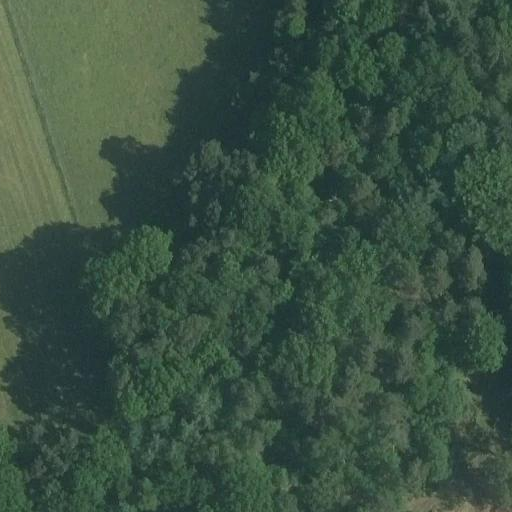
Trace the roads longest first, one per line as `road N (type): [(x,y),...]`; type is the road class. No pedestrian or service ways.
road 1 (track): [(511,82),(480,140),(479,164),(511,240)]
road 2 (track): [(511,281),(476,445)]
